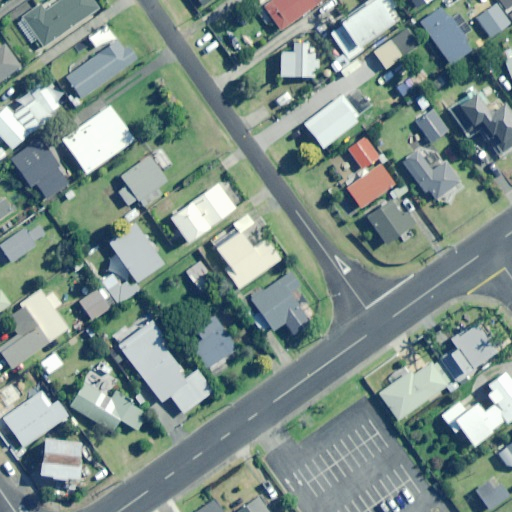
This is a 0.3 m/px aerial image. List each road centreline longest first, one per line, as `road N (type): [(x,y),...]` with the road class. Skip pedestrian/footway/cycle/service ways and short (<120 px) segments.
road 1 (residential): [(148,0),(379,325)]
road 2 (tertiary): [(379,325),(117,511)]
road 3 (tertiary): [(490,246),(379,325)]
